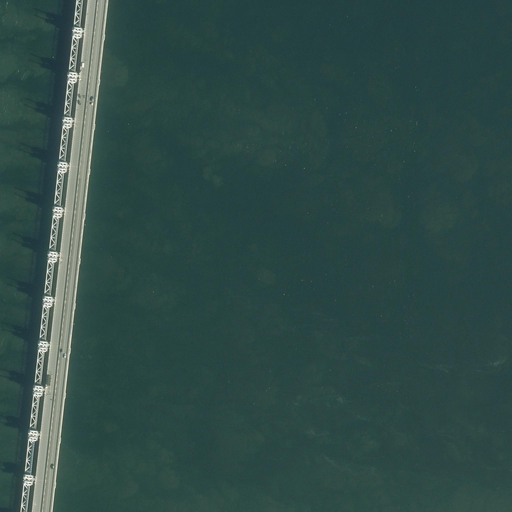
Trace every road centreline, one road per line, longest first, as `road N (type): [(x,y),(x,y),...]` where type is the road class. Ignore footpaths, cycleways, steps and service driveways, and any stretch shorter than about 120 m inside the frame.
road 1 (primary): [(45,511),(101,0)]
road 2 (unclassified): [(36,511),(91,0)]
